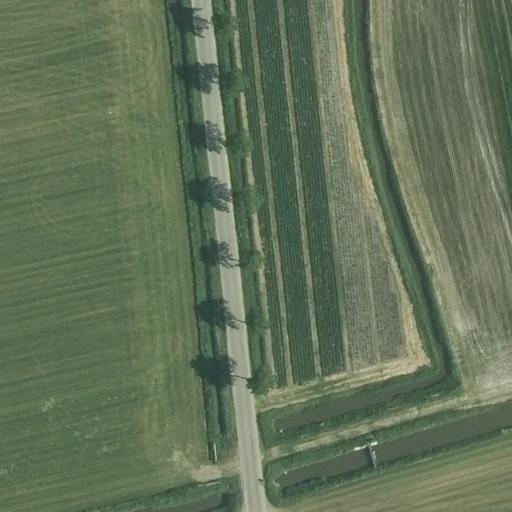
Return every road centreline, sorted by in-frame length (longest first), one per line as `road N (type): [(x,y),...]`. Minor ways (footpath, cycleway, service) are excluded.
road 1 (unclassified): [(254,511),(193,0)]
road 2 (track): [(376,0),(375,34),(401,167),(475,397),(478,405),(511,395)]
road 3 (track): [(248,462),(475,397)]
